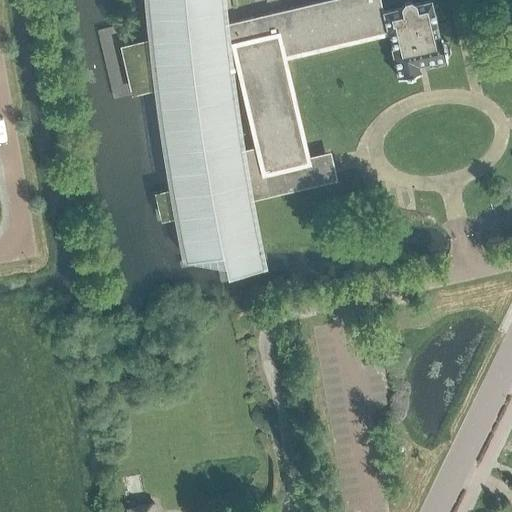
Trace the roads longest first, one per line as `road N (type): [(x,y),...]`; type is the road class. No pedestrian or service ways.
road 1 (tertiary): [(435,511),(511,354)]
road 2 (residential): [(0,97),(20,215),(19,232),(0,252)]
